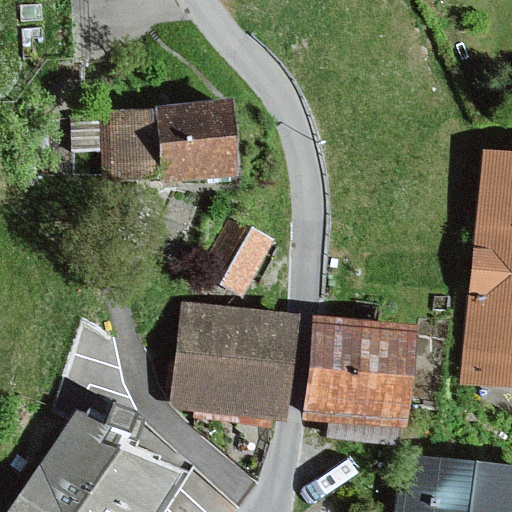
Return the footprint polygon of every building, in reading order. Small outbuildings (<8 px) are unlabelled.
[(83,59),(81,0),(23,0),(25,60),(83,59)] [(231,104),(102,110),(105,185),(235,179),(231,104)] [(511,159),(479,157),(458,384),(511,389),(511,159)] [(273,242),(228,218),(197,275),(243,299),(273,242)] [(295,319),(180,305),(168,411),(283,425),(295,319)] [(418,333),(316,322),(305,421),(406,433),(418,333)] [(139,424),(97,395),(14,511),(157,511),(183,476),(129,439),(139,424)] [(511,511),(511,465),(398,453),(390,511),(511,511)]
